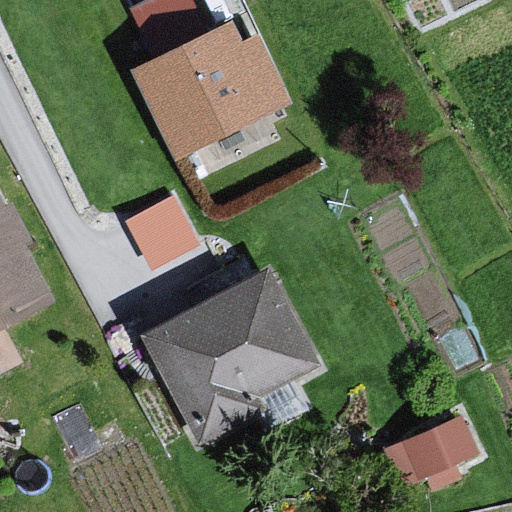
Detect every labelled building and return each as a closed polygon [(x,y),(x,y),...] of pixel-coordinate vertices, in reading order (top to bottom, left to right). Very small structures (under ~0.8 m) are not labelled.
[(251,27),(139,78),(182,180),(290,130),(251,27)] [(180,186),(128,210),(152,261),(204,236),(180,186)] [(0,202),(0,342),(55,315),(0,202)] [(278,269),(141,342),(195,457),(325,375),(278,269)] [(400,430),(418,478),(486,453),(467,405),(400,430)]
